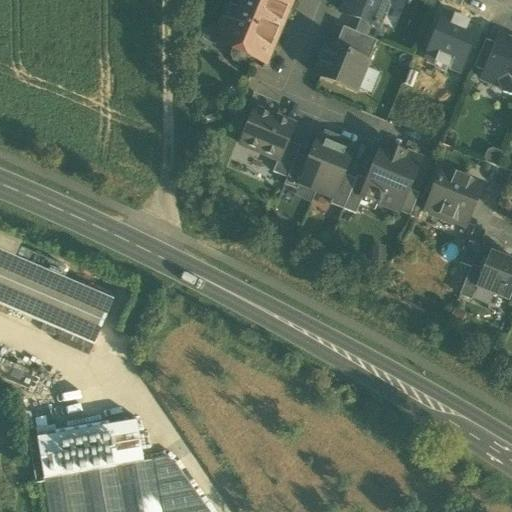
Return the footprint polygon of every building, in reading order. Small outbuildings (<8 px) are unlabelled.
[(232,62),(238,65),(244,62),(247,56),(265,64),(270,53),(268,48),(276,26),(282,25),(291,3),(283,0),(231,0),(218,33),(233,40),(235,43),(232,50),(230,56),(232,62)] [(360,21),(377,28),(378,27),(389,0),(346,0),(341,13),(360,21)] [(444,15),(441,22),(436,34),(425,59),(459,73),(477,29),(444,15)] [(425,29),(436,34),(441,22),(429,18),(425,29)] [(360,21),(355,33),(376,42),(380,43),(385,30),(378,27),(377,28),(360,21)] [(268,48),(270,53),(282,25),(276,26),(268,48)] [(367,63),(376,42),(355,33),(343,28),(334,49),(367,63)] [(214,43),(232,50),(235,43),(233,40),(218,33),(214,43)] [(503,93),(510,97),(511,95),(511,42),(499,38),(496,45),(485,73),(482,80),(501,88),(503,93)] [(474,68),(485,73),(496,45),(485,40),(474,68)] [(314,76),(355,93),(357,89),(365,68),(367,63),(334,49),(327,46),(314,76)] [(365,68),(357,89),(372,96),(380,75),(365,68)] [(277,161),(279,162),(287,142),(290,134),(281,131),(285,122),(255,110),(243,139),(256,144),(253,151),(277,161)] [(294,126),(285,122),(281,131),(290,134),(294,126)] [(299,184),(316,191),(338,140),(325,135),(322,142),(316,139),(307,161),(298,184),(299,184)] [(256,144),(243,139),(240,146),(253,151),(256,144)] [(351,145),(338,140),(316,191),(333,198),(335,199),(344,176),(353,155),(348,152),(351,145)] [(272,173),(287,179),(296,156),(300,148),(287,142),(279,162),(277,161),(272,173)] [(363,198),(398,213),(408,190),(420,161),(383,145),(368,182),(361,197),(363,198)] [(486,152),(482,163),(495,169),(502,153),(492,149),(486,152)] [(307,161),(296,156),(287,179),(284,186),(296,191),(299,184),(298,184),(307,161)] [(426,209),(466,225),(481,189),(441,173),(426,209)] [(330,205),(343,210),(355,181),(344,176),(335,199),(333,198),(330,205)] [(357,177),(355,181),(343,210),(355,215),(363,198),(361,197),(368,182),(357,177)] [(299,184),(296,191),(294,198),(311,205),(316,191),(299,184)] [(398,213),(409,217),(418,195),(408,190),(398,213)] [(460,264),(470,269),(471,267),(479,247),(468,243),(460,264)] [(385,246),(371,246),(372,263),(386,262),(385,246)] [(492,295),(509,302),(511,293),(511,262),(490,253),(483,271),(475,288),(476,289),(492,295)] [(0,306),(93,347),(112,302),(0,254),(0,306)] [(483,271),(471,267),(470,269),(459,296),(471,301),(476,289),(475,288),(483,271)] [(471,301),(487,307),(492,295),(476,289),(471,301)] [(136,423),(108,428),(115,468),(143,463),(136,423)] [(115,468),(108,428),(95,430),(102,470),(115,468)] [(88,472),(102,470),(95,430),(81,432),(88,472)] [(75,475),(88,472),(81,432),(68,435),(75,475)] [(61,477),(75,475),(68,435),(54,437),(61,477)] [(43,480),(61,477),(54,437),(37,440),(43,480)] [(208,511),(174,464),(166,458),(165,459),(143,463),(115,468),(102,470),(88,472),(75,475),(61,477),(43,480),(42,480),(47,511),(208,511)]
